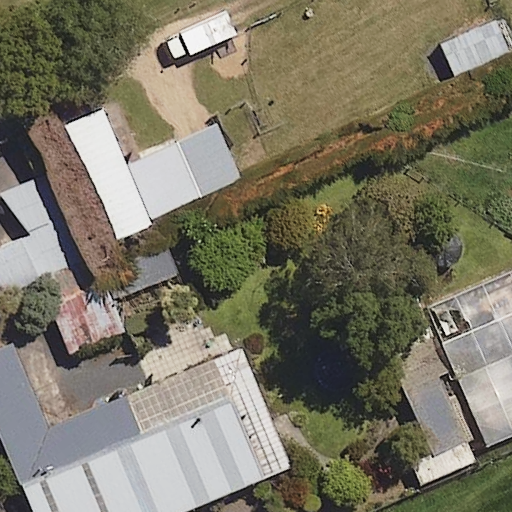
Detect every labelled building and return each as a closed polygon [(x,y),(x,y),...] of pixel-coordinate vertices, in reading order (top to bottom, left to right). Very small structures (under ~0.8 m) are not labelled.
[(511,39),(499,10),(437,38),(451,70),(511,43),(511,39)] [(98,98),(60,116),(111,228),(240,169),(213,109),(122,150),(98,98)] [(0,188),(19,226),(0,235),(0,285),(78,247),(38,167),(0,185),(0,188)] [(161,235),(101,260),(115,294),(175,269),(161,235)] [(511,428),(511,263),(422,302),(483,441),(511,428)] [(103,278),(45,300),(63,350),(121,328),(103,278)] [(47,421),(15,344),(0,350),(0,431),(33,511),(156,511),(286,459),(239,343),(47,421)] [(402,384),(429,446),(407,456),(419,482),(478,456),(436,370),(402,384)]
